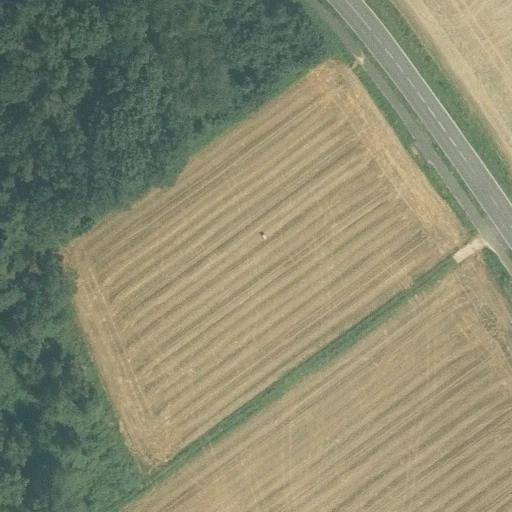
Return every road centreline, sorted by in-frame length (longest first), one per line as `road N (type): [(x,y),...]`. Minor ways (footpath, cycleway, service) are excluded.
road 1 (track): [(505,216),(162,471)]
road 2 (tertiary): [(511,225),(342,0)]
